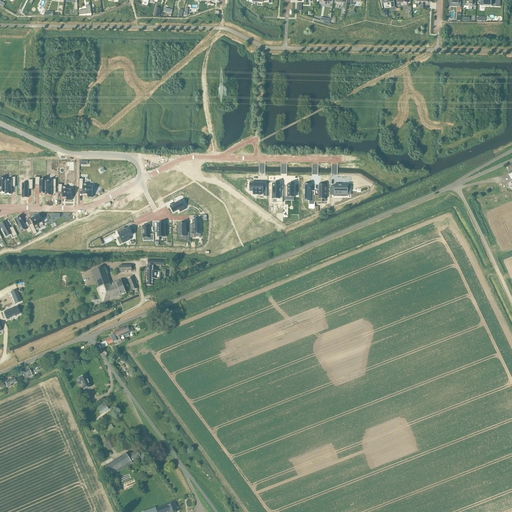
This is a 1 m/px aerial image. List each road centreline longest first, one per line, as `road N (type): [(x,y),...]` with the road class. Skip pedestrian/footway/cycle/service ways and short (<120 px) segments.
road 1 (unclassified): [(89,336),(455,185)]
road 2 (unclassified): [(216,511),(89,336)]
road 3 (residential): [(0,124),(74,156),(126,156),(141,181)]
road 4 (residential): [(141,181),(92,206),(15,207)]
road 5 (unclassified): [(511,303),(455,185)]
